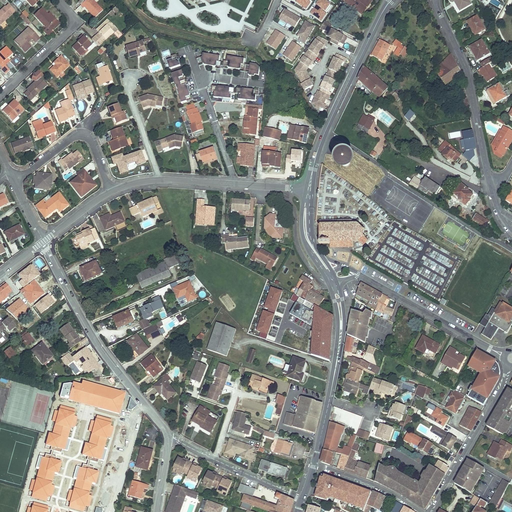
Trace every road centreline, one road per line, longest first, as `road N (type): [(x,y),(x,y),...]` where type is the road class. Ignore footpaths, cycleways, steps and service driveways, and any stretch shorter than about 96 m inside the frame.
road 1 (residential): [(43,241),(97,345),(168,436)]
road 2 (secondary): [(308,192),(323,133),(390,0)]
road 3 (residential): [(490,184),(468,68),(434,0)]
road 4 (secondary): [(313,462),(340,341),(332,279)]
road 5 (residential): [(358,274),(511,358)]
road 6 (residential): [(511,358),(427,511)]
road 7 (residential): [(302,498),(168,436)]
road 8 (residential): [(14,179),(83,135),(111,191)]
road 9 (track): [(128,0),(158,25),(220,41),(248,39)]
road 10 (residential): [(58,0),(74,25),(0,94)]
